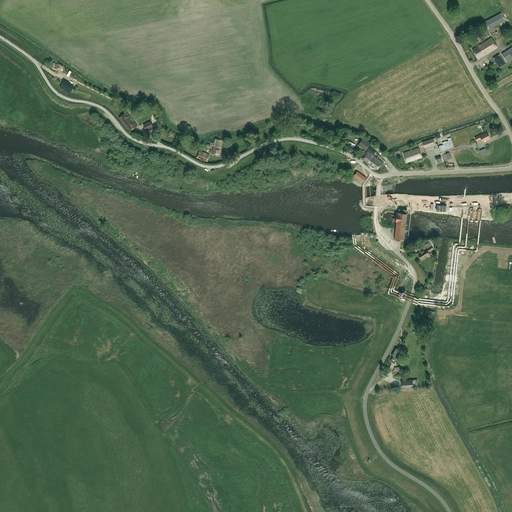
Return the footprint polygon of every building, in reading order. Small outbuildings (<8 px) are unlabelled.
[(505,21),(501,13),(485,22),(489,29),(505,21)] [(483,43),(489,52),(497,47),(491,38),(483,43)] [(489,52),(483,43),(472,50),(478,59),(489,52)] [(511,47),(501,54),(507,63),(511,59),(511,47)] [(499,55),(493,59),(499,68),(506,64),(499,55)] [(137,126),(127,112),(119,118),(129,132),(137,126)] [(155,130),(151,121),(143,125),(145,130),(147,129),(149,133),(155,130)] [(481,139),(482,142),(490,138),(487,132),(482,134),(475,138),(476,141),(481,139)] [(363,138),(358,146),(365,151),(370,143),(363,138)] [(451,140),(450,138),(447,139),(448,141),(446,141),(442,142),(438,144),(438,146),(440,151),(445,150),(454,147),(451,140)] [(221,149),(222,141),(215,139),(212,154),(219,155),(220,149),(221,149)] [(349,142),(344,139),(342,143),(348,145),(347,147),(353,150),(355,144),(350,141),(349,142)] [(422,142),(424,148),(434,145),(433,139),(422,142)] [(403,154),(406,162),(421,157),(418,148),(403,154)] [(485,148),(479,151),(482,156),(488,154),(485,148)] [(446,154),(445,150),(440,151),(442,156),(444,161),(451,159),(449,152),(446,154)] [(207,162),(209,155),(199,151),(196,159),(207,162)] [(367,151),(362,159),(377,170),(383,163),(367,151)] [(366,178),(357,172),(354,176),(363,182),(366,178)] [(396,228),(394,240),(403,241),(407,213),(406,213),(407,210),(406,210),(398,209),(398,212),(397,214),(396,219),(396,221),(397,221),(396,228)] [(426,248),(425,249),(418,254),(422,259),(429,254),(428,252),(433,249),(431,246),(426,249),(426,248)] [(399,354),(397,353),(399,350),(395,348),(391,355),(393,356),(391,358),(392,359),(390,361),(394,364),(396,361),(395,361),(399,354)] [(392,374),(392,375),(402,375),(402,367),(394,367),(394,370),(393,370),(393,372),(392,374)] [(412,380),(401,381),(402,388),(413,388),(412,380)]
